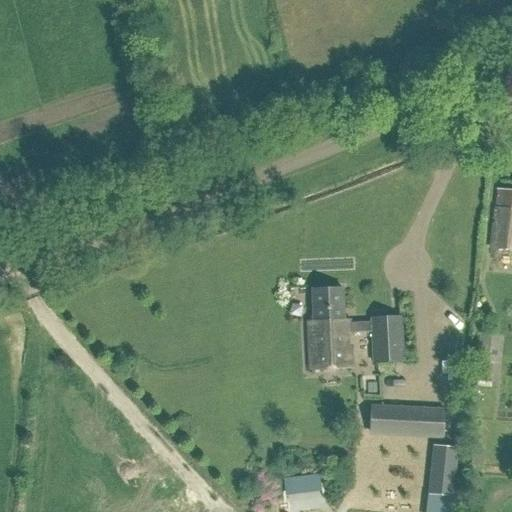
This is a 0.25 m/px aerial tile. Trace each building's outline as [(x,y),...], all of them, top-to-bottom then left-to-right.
[(492,245),(511,247),(511,190),(499,189),(492,245)] [(479,261),(479,217),(461,217),(461,261),(479,261)] [(342,319),(340,287),(311,289),(312,320),(306,321),(309,368),(350,365),(348,333),(348,324),(347,319),(342,319)] [(372,322),(348,324),(348,333),(372,331),(374,363),(402,362),(399,318),(371,319),(372,322)] [(303,381),(303,334),(276,334),(276,380),(303,381)] [(470,374),(488,375),(489,335),(472,334),(470,374)] [(477,376),(476,387),(490,388),(491,377),(477,376)] [(443,437),(444,412),(370,408),(369,433),(443,437)] [(411,445),(412,437),(339,437),(338,445),(411,445)] [(400,451),(400,463),(416,463),(416,452),(400,451)]
